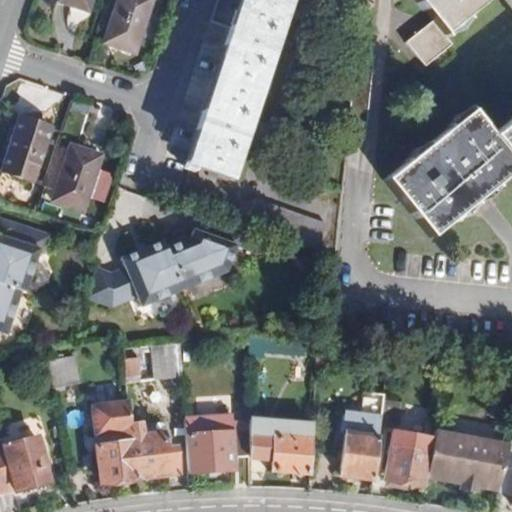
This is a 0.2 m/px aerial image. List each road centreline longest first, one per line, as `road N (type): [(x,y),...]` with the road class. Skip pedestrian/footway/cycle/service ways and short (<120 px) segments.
road 1 (residential): [(511,299),(368,282),(360,269),(382,0)]
road 2 (residential): [(159,108),(0,54)]
